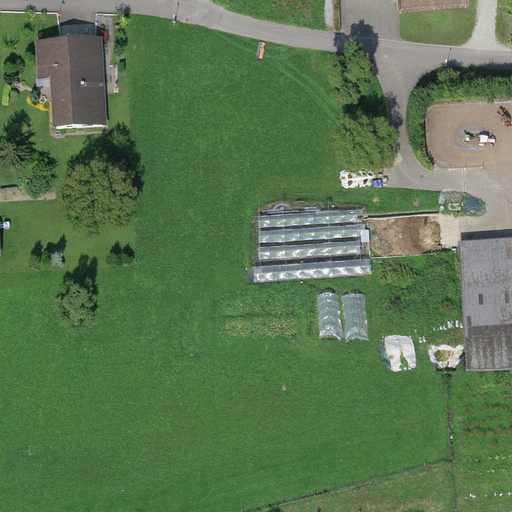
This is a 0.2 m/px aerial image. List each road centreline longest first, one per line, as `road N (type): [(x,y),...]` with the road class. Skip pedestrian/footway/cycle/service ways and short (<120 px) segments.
road 1 (residential): [(166,11),(291,39),(511,63)]
road 2 (residential): [(0,4),(166,11)]
